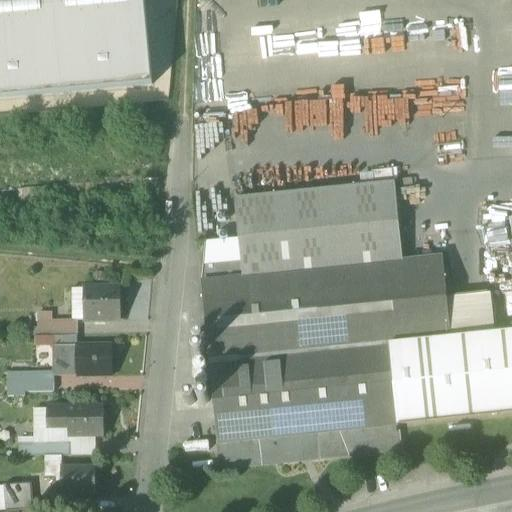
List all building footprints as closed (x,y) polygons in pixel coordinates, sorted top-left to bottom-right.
[(0,0),(0,99),(152,86),(144,0),(0,0)] [(235,200),(243,279),(403,263),(395,183),(235,200)] [(221,469),(322,459),(319,433),(400,425),(459,419),(447,299),(443,259),(403,263),(243,279),(202,283),(218,443),(221,469)] [(85,321),(120,321),(120,287),(85,287),(85,321)] [(490,295),(447,299),(459,419),(511,413),(511,333),(494,335),(490,295)] [(34,309),(34,336),(77,336),(77,320),(53,320),(53,309),(34,309)] [(62,375),(78,375),(77,342),(53,343),(54,364),(62,364),(62,375)] [(112,342),(77,342),(78,375),(113,375),(112,342)] [(25,391),(56,391),(56,375),(56,371),(54,371),(25,372),(25,391)] [(25,391),(25,372),(7,372),(8,396),(25,395),(25,391)] [(68,407),(68,408),(68,424),(68,428),(68,438),(104,437),(104,428),(103,407),(68,407)] [(64,425),(68,424),(68,408),(48,409),(48,428),(64,428),(64,425)] [(402,451),(400,425),(319,433),(322,459),(402,451)] [(44,457),(71,457),(71,443),(23,443),(23,457),(44,457)] [(62,495),(97,495),(96,466),(61,467),(61,482),(57,482),(57,493),(62,493),(62,495)] [(5,485),(7,509),(33,507),(32,483),(5,485)]
